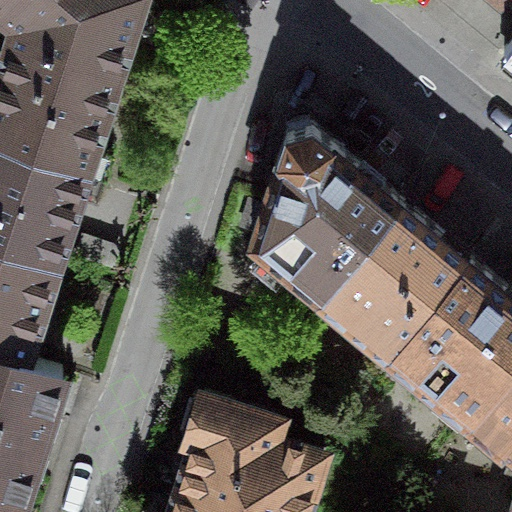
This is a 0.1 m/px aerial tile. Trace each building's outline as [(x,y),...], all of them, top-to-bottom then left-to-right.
[(11,35),(115,70),(138,0),(0,0),(0,6),(16,20),(11,35)] [(95,132),(115,70),(11,35),(0,68),(0,135),(85,165),(95,132)] [(319,289),(399,192),(352,153),(340,143),(341,142),(313,118),(287,126),(252,234),(319,289)] [(0,240),(54,259),(74,198),(85,165),(0,135),(0,240)] [(388,347),(468,250),(414,205),(399,192),(319,289),(388,347)] [(30,336),(54,259),(0,240),(0,346),(62,366),(63,364),(24,352),(30,336)] [(467,413),(511,358),(511,285),(508,282),(468,250),(388,347),(467,413)] [(0,494),(19,500),(41,433),(62,366),(0,346),(0,494)] [(511,358),(467,413),(501,440),(504,437),(511,443),(511,358)] [(179,478),(286,511),(302,511),(325,443),(274,426),(279,410),(204,386),(190,430),(194,432),(184,465),(179,478)] [(286,511),(179,478),(176,489),(168,511),(286,511)] [(15,511),(19,500),(0,494),(0,511),(15,511)]
